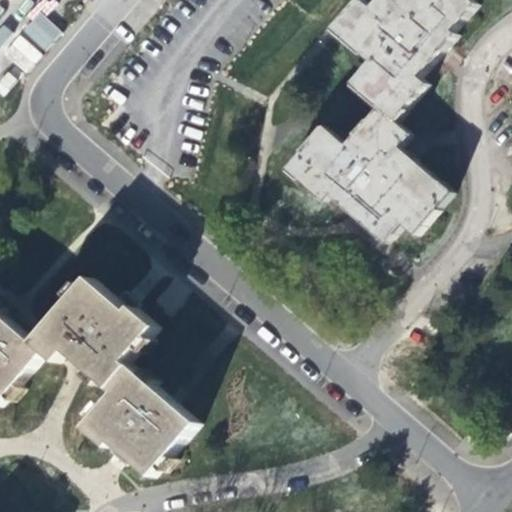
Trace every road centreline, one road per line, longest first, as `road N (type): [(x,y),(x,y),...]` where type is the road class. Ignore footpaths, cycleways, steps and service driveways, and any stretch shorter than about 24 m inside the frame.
road 1 (residential): [(132,0),(47,94),(48,112),(59,131),(350,379)]
road 2 (residential): [(350,379),(473,224),(475,69),(511,30)]
road 3 (residential): [(404,424),(329,468),(130,503),(122,511)]
road 4 (residential): [(404,424),(495,503)]
